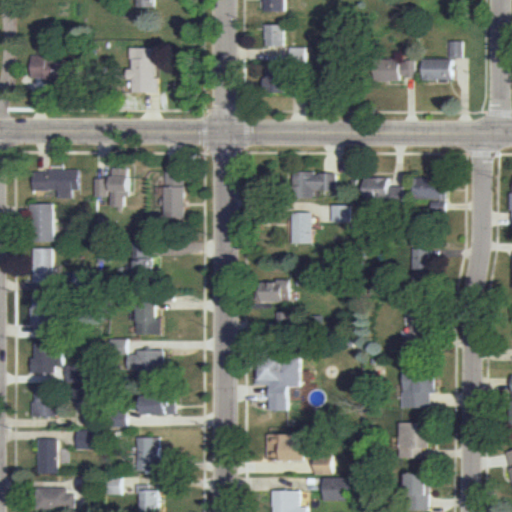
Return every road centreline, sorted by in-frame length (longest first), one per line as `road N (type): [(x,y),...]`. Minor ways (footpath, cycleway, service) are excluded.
road 1 (residential): [(0,131),(511,133)]
road 2 (residential): [(231,511),(230,0)]
road 3 (residential): [(485,133),(475,511)]
road 4 (residential): [(504,0),(505,133)]
